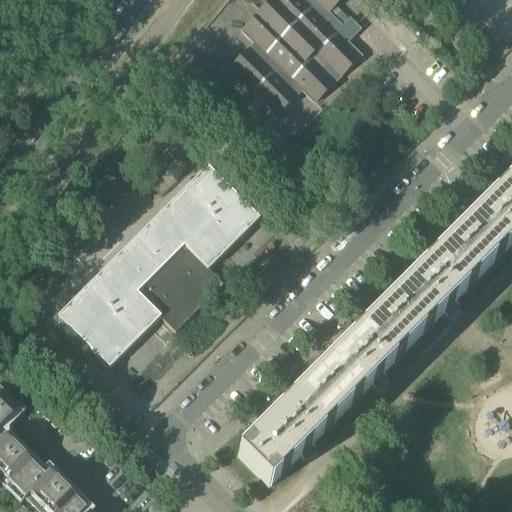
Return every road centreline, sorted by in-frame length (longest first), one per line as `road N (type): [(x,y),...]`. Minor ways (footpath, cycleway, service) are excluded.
road 1 (residential): [(209,491),(162,443),(511,89)]
road 2 (primary): [(0,204),(139,0)]
road 3 (primary): [(72,0),(0,105)]
